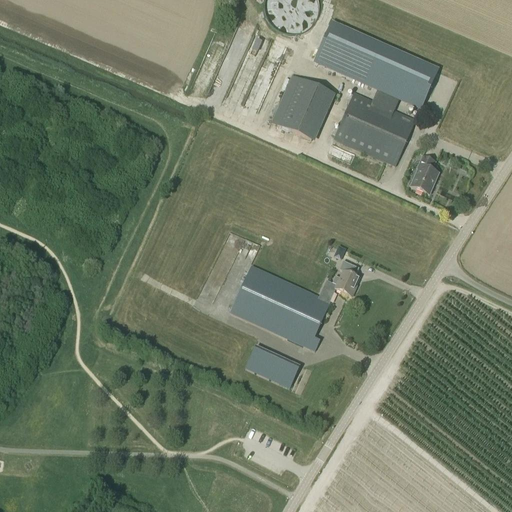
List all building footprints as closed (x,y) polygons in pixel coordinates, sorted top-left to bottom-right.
[(265,0),(265,2),(264,6),(264,10),(264,15),(265,17),(266,21),(268,24),(270,27),(273,30),(276,32),(279,34),(284,36),(291,37),(295,37),(299,36),(302,35),(305,33),(308,31),(310,30),(312,28),(315,24),(316,21),(318,17),(319,13),(319,11),(319,8),(318,5),(318,2),(316,0),(265,0)] [(331,26),(315,63),(378,91),(372,104),(393,113),(399,100),(420,110),(437,73),(331,26)] [(205,60),(191,88),(203,94),(217,66),(205,60)] [(331,96),(291,79),(271,125),(311,143),(331,96)] [(372,104),(353,96),(333,142),(395,169),(415,123),(393,113),(372,104)] [(423,159),(410,189),(429,197),(438,176),(431,173),(435,165),(423,159)] [(338,247),(334,258),(341,261),(345,250),(338,247)] [(335,278),(332,285),(336,287),(335,291),(350,299),(358,281),(355,279),(358,270),(343,263),(339,272),(343,274),(340,280),(335,278)] [(251,269),(230,315),(314,354),(319,343),(313,341),(330,305),(329,304),(318,300),(251,269)] [(326,283),(318,300),(329,304),(335,291),(336,287),(332,285),(326,283)] [(304,370),(251,345),(239,371),(291,396),(304,370)]
